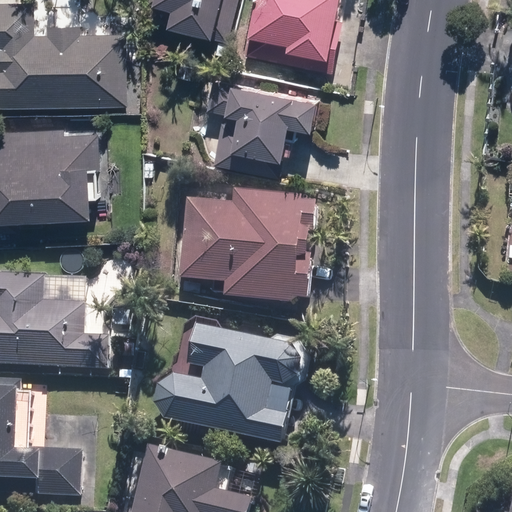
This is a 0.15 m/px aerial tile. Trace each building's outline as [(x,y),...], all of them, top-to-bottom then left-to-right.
[(228,43),(238,0),(149,0),(148,6),(171,12),(167,29),(228,43)] [(256,0),(247,56),(325,70),(337,0),(256,0)] [(0,109),(127,107),(125,36),(78,37),(78,31),(49,32),(49,38),(33,38),(32,6),(0,6),(0,109)] [(315,102),(213,84),(208,113),(223,116),(214,168),(278,180),(287,131),(309,135),(315,102)] [(0,234),(90,230),(88,172),(98,171),(96,136),(65,138),(64,131),(0,134),(0,234)] [(191,209),(181,284),(226,290),(225,300),(289,308),(290,304),(305,306),(310,266),(304,266),(307,240),(310,240),(314,211),(299,209),(300,205),(234,197),(232,214),(191,209)] [(0,366),(106,371),(107,339),(83,338),(85,282),(0,278),(0,366)] [(155,406),(165,423),(279,449),(286,421),(266,416),(272,390),(283,392),(295,382),(299,365),(291,354),(196,332),(187,370),(205,374),(202,386),(175,379),(159,390),(155,406)] [(20,385),(0,383),(0,495),(81,500),(84,454),(27,451),(29,397),(20,397),(20,385)] [(231,472),(148,453),(133,511),(247,511),(249,506),(225,500),(231,472)]
